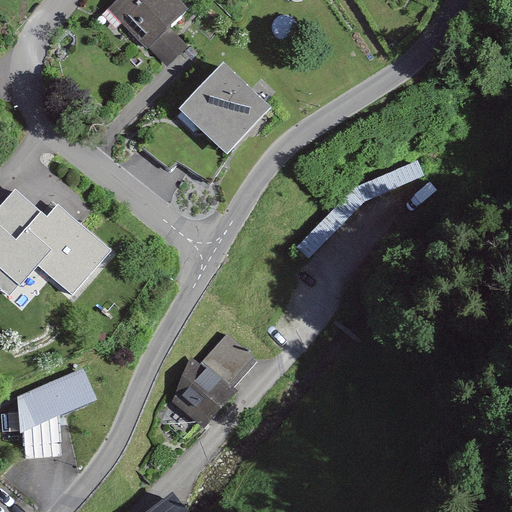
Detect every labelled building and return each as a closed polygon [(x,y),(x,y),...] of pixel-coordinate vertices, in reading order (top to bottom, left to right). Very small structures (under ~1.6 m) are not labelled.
[(192,14),(179,0),(113,0),(98,13),(139,58),(148,50),(162,65),(179,51),(167,37),(192,14)] [(380,0),(360,0),(368,9),(380,0)] [(260,112),(212,65),(163,114),(211,161),(260,112)] [(353,191),(295,249),(328,279),(373,224),(428,194),(420,163),(353,191)] [(47,213),(15,186),(0,203),(0,294),(9,302),(37,270),(76,303),(119,253),(58,200),(47,213)] [(249,362),(225,337),(196,364),(191,359),(161,388),(202,430),(237,396),(226,385),(249,362)] [(85,376),(42,389),(16,401),(27,462),(63,458),(64,424),(98,406),(85,376)]
